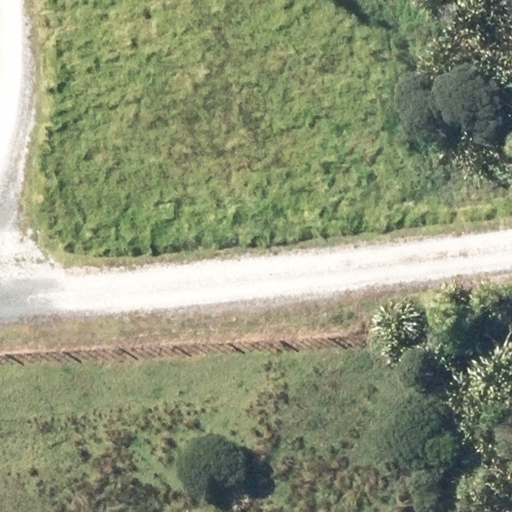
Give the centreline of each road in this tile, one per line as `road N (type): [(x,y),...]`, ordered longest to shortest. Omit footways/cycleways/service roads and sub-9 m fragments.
road 1 (track): [(0,301),(206,288),(511,245)]
road 2 (track): [(0,128),(3,0)]
